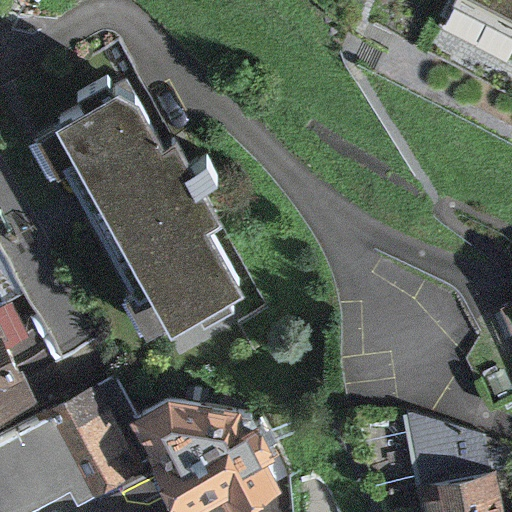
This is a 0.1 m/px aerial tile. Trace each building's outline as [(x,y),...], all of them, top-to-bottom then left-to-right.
[(511,0),(448,0),(430,48),(511,88),(511,0)] [(243,278),(142,83),(59,125),(160,320),(243,278)] [(0,306),(0,408),(57,386),(22,298),(0,306)] [(146,466),(102,382),(58,405),(65,418),(0,451),(0,511),(8,511),(72,479),(83,499),(146,466)] [(179,392),(142,412),(190,499),(237,474),(257,511),(261,511),(308,487),(264,408),(179,392)] [(511,511),(511,476),(511,472),(445,483),(450,511),(511,511)]
